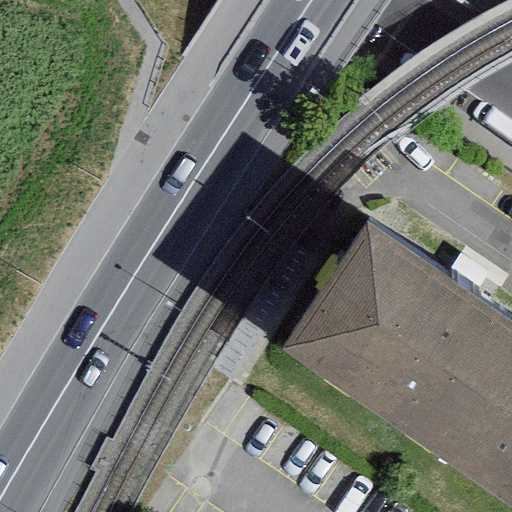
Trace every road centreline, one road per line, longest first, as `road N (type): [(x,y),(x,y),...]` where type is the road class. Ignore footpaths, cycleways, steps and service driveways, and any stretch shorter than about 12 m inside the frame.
road 1 (secondary): [(313,0),(0,502)]
road 2 (residential): [(511,92),(383,0)]
